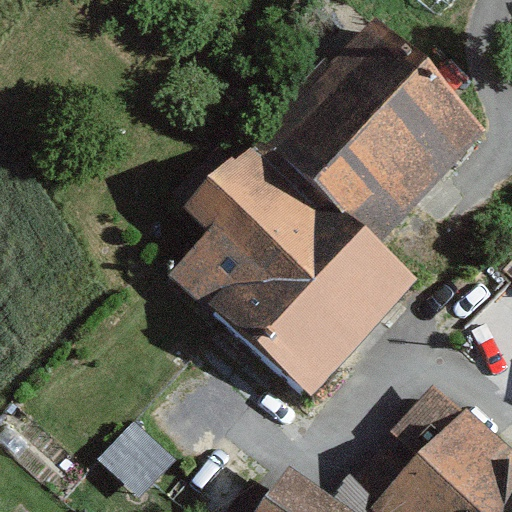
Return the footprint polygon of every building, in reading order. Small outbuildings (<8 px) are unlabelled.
[(423,0),(435,9),(442,0),(423,0)] [(198,234),(162,271),(294,397),(412,274),(377,240),(483,129),(357,9),(168,205),(198,234)] [(135,413),(95,452),(131,489),(171,450),(135,413)] [(511,511),(511,471),(455,419),(367,511),(511,511)] [(318,511),(269,476),(243,511),(318,511)]
